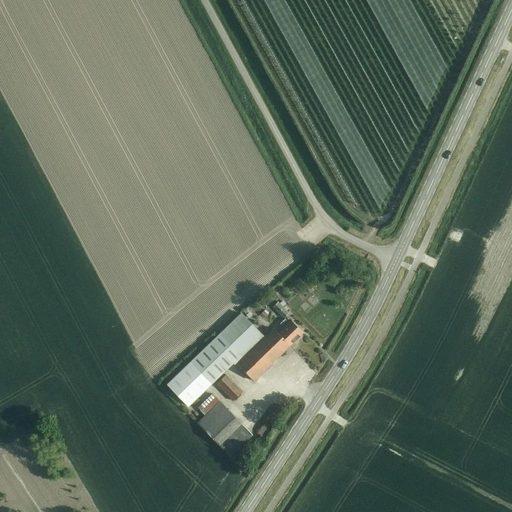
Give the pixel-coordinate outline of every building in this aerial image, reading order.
[(278,302),(273,307),(283,317),(291,310),(287,305),(283,308),(278,302)] [(254,381),(290,346),(303,333),(291,320),(289,322),(285,319),(280,323),(284,327),(278,333),(273,328),(264,337),(241,313),(190,362),(168,383),(189,406),(235,361),(237,363),(254,381)] [(226,374),(216,383),(233,401),(242,392),(226,374)] [(198,399),(201,403),(215,393),(211,389),(198,399)] [(227,409),(220,402),(198,423),(230,456),(252,435),(228,409),(227,409)]
